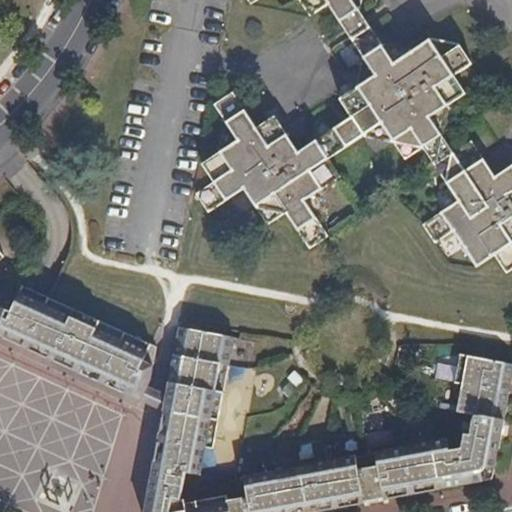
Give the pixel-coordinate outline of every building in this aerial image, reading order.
[(299,0),(310,16),(328,4),(349,35),(366,22),(352,0),(299,0)] [(366,22),(349,35),(376,77),(339,101),(351,118),(324,136),(330,150),(333,157),(382,124),(405,159),(423,148),(434,165),(452,154),(429,118),(465,95),(453,76),(470,65),(456,44),(432,39),(394,65),(366,22)] [(304,201),(325,188),(311,158),(306,148),(298,154),(275,119),(257,131),(232,94),(213,107),(237,143),(201,167),(213,185),(196,196),(208,214),(243,191),(266,227),(285,214),(308,249),(327,237),(304,201)] [(328,160),(333,157),(330,150),(324,136),(306,148),(311,158),(325,188),(339,178),(328,160)] [(452,154),(434,165),(459,202),(422,226),(435,245),(453,233),(477,269),(495,257),(505,274),(511,269),(511,166),(494,178),(471,142),(452,154)] [(150,379),(157,347),(15,284),(0,296),(0,259),(3,256),(0,252),(0,336),(119,390),(141,400),(150,379)] [(180,327),(174,355),(164,411),(149,493),(145,511),(313,511),(373,501),(494,479),(503,429),(511,376),(511,364),(460,355),(455,383),(463,385),(459,413),(474,416),(471,435),(464,435),(463,449),(450,450),(448,440),(244,478),(248,497),(229,501),(229,496),(185,504),(184,500),(180,499),(185,473),(199,475),(204,448),(210,449),(233,337),(180,327)] [(163,350),(157,347),(150,379),(141,400),(150,404),(164,411),(174,355),(163,350)] [(91,511),(94,503),(75,497),(70,511),(65,511),(58,510),(57,511),(91,511)]
